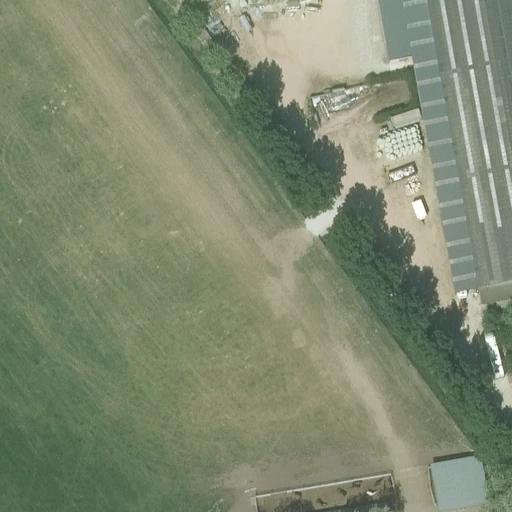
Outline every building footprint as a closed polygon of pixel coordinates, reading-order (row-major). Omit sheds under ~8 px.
[(511,0),(451,0),(495,285),(511,281),(511,0)] [(209,28),(255,78),(278,57),(232,7),(209,28)] [(385,56),(390,76),(407,72),(402,52),(385,56)] [(393,122),(388,100),(357,109),(354,98),(333,103),(341,135),(393,122)] [(428,221),(458,218),(451,148),(437,149),(441,185),(424,187),(428,221)] [(361,485),(363,499),(407,492),(405,478),(361,485)]
